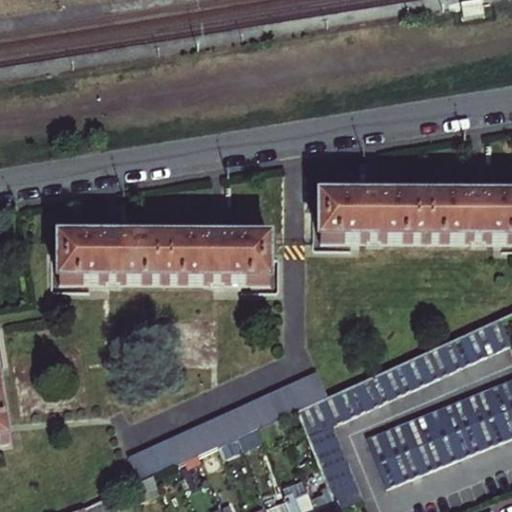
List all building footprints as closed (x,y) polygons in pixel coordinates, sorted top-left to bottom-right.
[(482,3),(462,6),(464,22),(484,19),(482,3)] [(511,203),(324,204),(323,244),(511,244),(511,203)] [(61,287),(271,288),(271,246),(62,244),(61,287)] [(313,405),(299,411),(334,497),(340,511),(363,501),(334,426),(511,343),(511,329),(507,318),(467,336),(328,399),(316,404),(313,405)] [(0,442),(14,440),(0,370),(0,442)] [(128,458),(140,483),(152,478),(155,476),(163,473),(175,467),(178,466),(187,462),(198,457),(210,451),(219,448),(222,446),(232,442),(234,441),(240,438),(246,436),(257,430),(259,429),(280,420),(281,420),(293,415),(299,411),(313,405),(316,404),(328,399),(317,373),(305,378),(293,384),(270,394),(258,400),(246,405),(234,410),(222,416),(211,421),(199,426),(187,432),(175,437),(164,442),(152,447),(140,453),(128,458)] [(511,384),(369,442),(389,489),(511,439),(511,384)] [(259,429),(267,448),(287,440),(280,420),(259,429)] [(219,448),(224,460),(245,451),(240,438),(234,441),(232,442),(222,446),(219,448)] [(304,511),(300,499),(297,500),(294,494),(287,497),(292,511),(304,511)] [(316,511),(339,511),(340,511),(334,497),(314,506),(316,511)]
